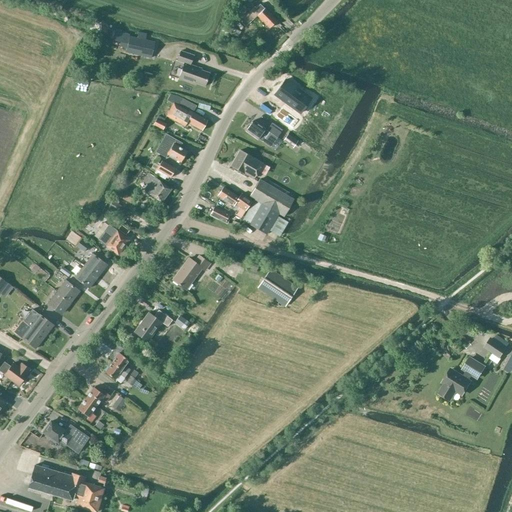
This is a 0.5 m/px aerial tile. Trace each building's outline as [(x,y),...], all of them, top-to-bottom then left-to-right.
[(270,28),(277,21),(265,8),(264,9),(260,4),(256,8),(255,6),(248,13),(253,19),(257,15),(270,28)] [(126,52),(151,58),(155,42),(130,36),(126,52)] [(205,87),(209,73),(200,70),(201,68),(191,65),(194,55),(180,51),(177,61),(184,64),(178,80),(195,85),(196,83),(205,87)] [(288,82),(277,96),(302,116),(313,101),(288,82)] [(202,131),(207,121),(192,113),(196,106),(182,99),(178,106),(174,104),(167,117),(184,126),(186,122),(202,131)] [(214,110),(209,113),(213,121),(218,119),(214,110)] [(284,123),(298,134),(304,126),(290,115),(284,123)] [(153,125),(163,130),(167,124),(164,122),(165,120),(158,116),(153,125)] [(253,121),(246,131),(258,140),(259,139),(263,142),(270,132),(277,137),(281,132),(271,125),(267,130),(266,129),(265,129),(253,121)] [(187,151),(180,147),(182,143),(166,134),(155,152),(165,158),(167,154),(181,162),(187,151)] [(283,141),(293,148),(298,141),(288,134),(283,141)] [(262,164),(240,150),(231,166),(253,179),(259,168),(262,164)] [(162,161),(158,167),(157,170),(171,178),(176,169),(162,161)] [(259,168),(267,173),(269,168),(262,164),(259,168)] [(161,203),(171,189),(149,173),(142,182),(148,186),(144,190),(149,194),(161,203)] [(277,217),(278,214),(284,217),(294,199),(259,179),(249,197),(254,200),(242,220),(267,235),(269,231),(279,236),(287,223),(277,217)] [(223,187),(218,195),(233,206),(234,204),(245,211),(252,201),(241,194),(239,198),(223,187)] [(130,212),(117,204),(118,202),(113,199),(106,210),(104,208),(102,211),(106,213),(107,211),(121,220),(120,221),(124,224),(125,222),(123,221),(125,217),(126,218),(130,212)] [(226,223),(230,214),(213,207),(209,215),(226,223)] [(128,240),(121,235),(108,225),(98,239),(118,254),(128,240)] [(319,234),(316,239),(322,242),(325,237),(319,234)] [(77,247),(86,254),(92,247),(82,240),(77,247)] [(3,251),(8,254),(12,247),(7,244),(3,251)] [(98,277),(107,265),(93,254),(84,266),(98,277)] [(194,262),(189,258),(173,280),(187,290),(202,269),(205,271),(210,264),(199,256),(194,262)] [(68,277),(71,273),(62,266),(59,271),(68,277)] [(98,277),(84,266),(75,277),(89,288),(98,277)] [(50,275),(40,268),(35,274),(45,281),(50,275)] [(285,306),(298,288),(270,269),(258,288),(285,306)] [(217,284),(222,277),(217,273),(212,281),(217,284)] [(56,292),(71,303),(79,291),(65,280),(56,292)] [(71,303),(56,292),(47,303),(62,314),(71,303)] [(156,318),(149,313),(134,332),(148,342),(162,323),(168,327),(173,320),(161,312),(156,318)] [(53,326),(39,315),(30,326),(44,337),(53,326)] [(190,322),(180,315),(175,322),(185,329),(190,322)] [(44,337),(30,326),(21,338),(36,349),(44,337)] [(491,336),(484,347),(499,358),(506,347),(491,336)] [(119,353),(112,363),(127,374),(130,370),(127,367),(125,369),(124,368),(129,360),(119,353)] [(477,378),(484,367),(470,358),(463,369),(466,371),(461,378),(457,375),(458,374),(450,369),(442,382),(445,384),(439,394),(449,400),(455,390),(462,394),(470,382),(468,381),(472,375),(477,378)] [(18,385),(30,369),(21,363),(18,367),(12,363),(10,366),(4,362),(0,367),(0,371),(4,375),(18,385)] [(124,378),(127,374),(112,363),(105,372),(115,379),(120,372),(122,374),(121,375),(124,378)] [(136,381),(131,376),(126,382),(132,387),(133,385),(138,389),(141,385),(136,381)] [(94,387),(86,398),(97,406),(102,399),(106,402),(111,396),(106,393),(104,395),(94,387)] [(121,388),(119,393),(129,398),(132,393),(121,388)] [(86,398),(78,409),(89,417),(87,419),(91,422),(96,416),(92,413),(97,406),(86,398)] [(100,432),(105,425),(98,420),(92,426),(100,432)] [(66,431),(51,421),(43,432),(58,443),(59,441),(72,450),(78,441),(72,436),(65,432),(66,431)] [(84,432),(70,423),(65,429),(79,439),(84,432)] [(86,477),(80,475),(72,473),(71,476),(35,465),(33,472),(28,487),(72,500),(73,497),(79,499),(77,506),(97,511),(104,488),(84,482),(86,477)] [(8,496),(6,503),(32,511),(38,511),(40,507),(8,496)]
